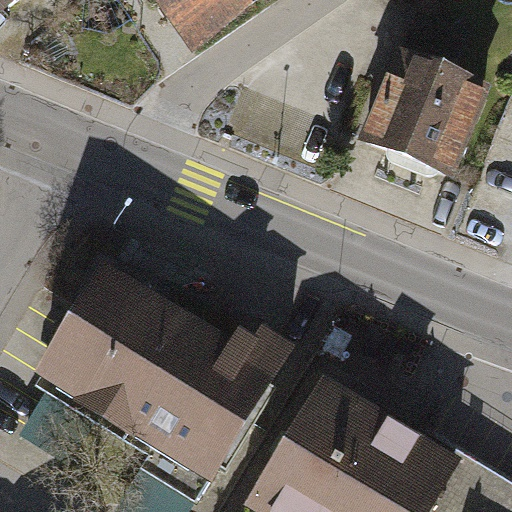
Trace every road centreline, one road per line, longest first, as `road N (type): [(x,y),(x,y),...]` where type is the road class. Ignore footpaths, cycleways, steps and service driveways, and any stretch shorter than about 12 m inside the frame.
road 1 (tertiary): [(511,323),(106,164)]
road 2 (residential): [(325,0),(106,164)]
road 3 (residential): [(106,164),(75,194),(0,308)]
